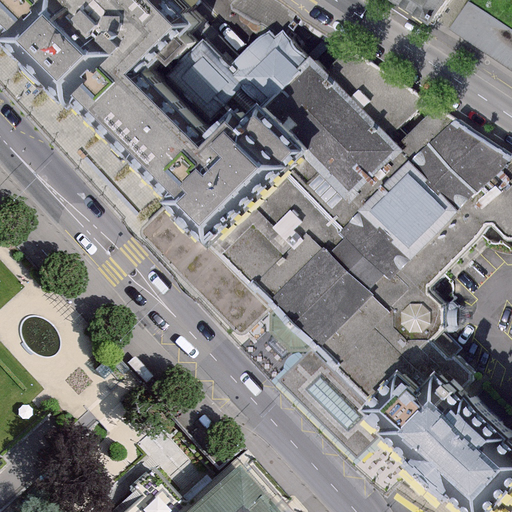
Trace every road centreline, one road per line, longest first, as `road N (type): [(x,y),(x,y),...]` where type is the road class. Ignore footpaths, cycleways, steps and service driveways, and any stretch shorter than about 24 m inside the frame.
road 1 (primary): [(0,125),(356,511)]
road 2 (tertiary): [(334,0),(511,117)]
